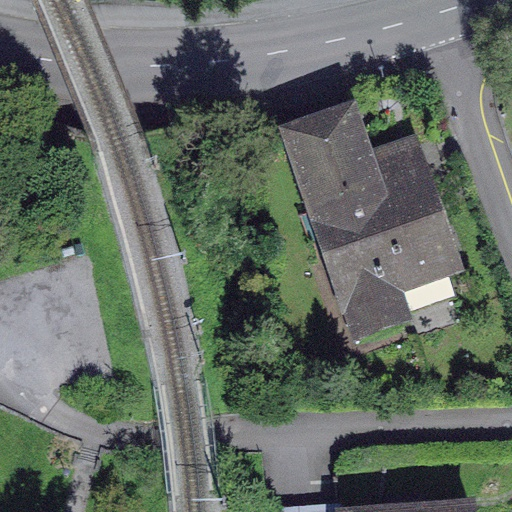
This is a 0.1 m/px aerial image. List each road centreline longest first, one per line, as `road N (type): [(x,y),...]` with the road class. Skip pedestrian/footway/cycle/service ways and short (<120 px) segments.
road 1 (tertiary): [(415,17),(251,59),(93,59),(0,44)]
road 2 (residential): [(415,17),(445,73),(511,258)]
